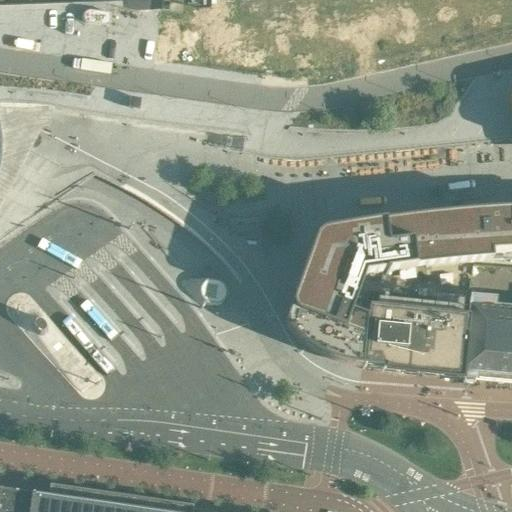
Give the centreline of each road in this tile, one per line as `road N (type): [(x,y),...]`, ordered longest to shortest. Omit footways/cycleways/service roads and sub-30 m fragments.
road 1 (residential): [(0,58),(297,101),(511,58)]
road 2 (tertiary): [(0,455),(345,511)]
road 3 (tertiary): [(511,472),(361,511)]
